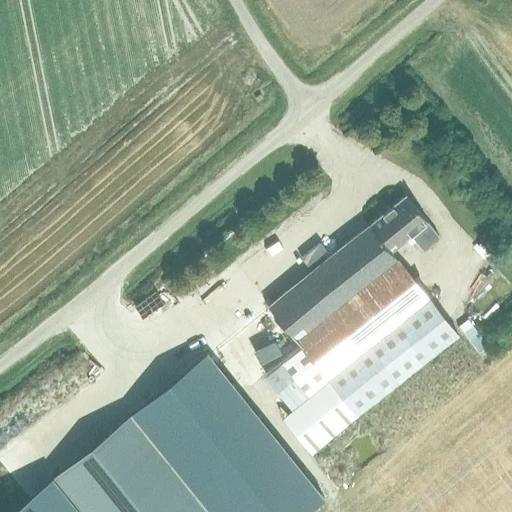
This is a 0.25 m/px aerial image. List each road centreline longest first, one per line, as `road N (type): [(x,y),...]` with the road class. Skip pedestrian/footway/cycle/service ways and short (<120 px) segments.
road 1 (unclassified): [(0,366),(89,301),(308,110)]
road 2 (unclassified): [(308,110),(437,0)]
road 3 (unclassified): [(308,110),(234,0)]
